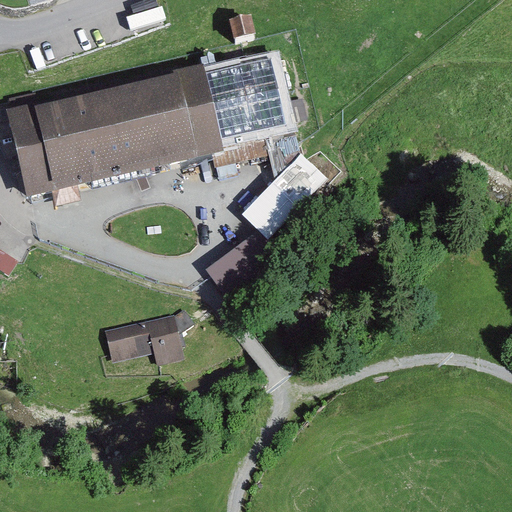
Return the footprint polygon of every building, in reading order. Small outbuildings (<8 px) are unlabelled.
[(227,26),(232,45),(250,40),(246,22),(227,26)] [(7,119),(8,122),(26,197),(54,191),(55,194),(69,191),(68,188),(209,154),(213,168),(266,155),(263,142),(292,135),(274,57),(234,66),(77,103),(34,113),(12,118),(7,119)] [(8,102),(12,118),(34,113),(30,97),(8,102)] [(247,204),(274,229),(331,165),(304,140),(247,204)] [(159,356),(161,363),(188,356),(178,317),(113,334),(122,366),(159,356)]
